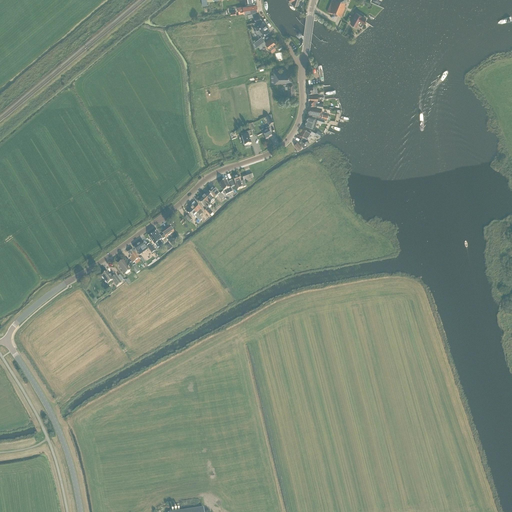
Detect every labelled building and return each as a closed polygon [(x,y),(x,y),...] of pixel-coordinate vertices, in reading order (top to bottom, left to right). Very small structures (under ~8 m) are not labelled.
[(346,5),(345,4),(346,0),(331,0),(327,12),(337,16),(337,15),(341,16),(346,5)] [(238,7),(239,13),(244,12),(257,10),(256,4),(243,7),(238,7)] [(256,14),(255,12),(247,14),(248,18),(253,17),(256,21),(262,19),(258,14),(256,14)] [(356,26),(359,20),(363,23),(366,18),(356,12),(352,18),(353,19),(351,23),(356,26)] [(258,21),(252,23),(255,25),(254,26),(256,29),(254,30),(257,36),(260,34),(262,37),(264,35),(270,31),(262,20),(262,21),(261,20),(258,21)] [(261,37),(253,42),(255,48),(264,41),(261,37)] [(265,45),(265,44),(266,44),(269,47),(268,48),(270,50),(274,47),(272,45),(275,42),(272,37),(265,42),(265,41),(260,44),(262,47),(265,45)] [(272,85),(281,84),(286,84),(286,83),(293,82),(292,70),(290,70),(290,67),(286,67),(286,68),(273,69),(274,75),(271,75),(272,85)] [(318,95),(308,95),(309,106),(314,106),(317,106),(317,107),(323,108),(323,104),(319,103),(319,102),(318,102),(318,100),(318,95)] [(322,110),(309,107),(308,114),(320,116),(322,110)] [(319,120),(323,121),(324,118),(312,116),(308,114),(304,125),(309,127),(314,129),(316,120),(319,121),(319,120)] [(265,119),(269,126),(273,124),(269,117),(266,118),(265,119)] [(309,133),(314,136),(316,133),(311,131),(311,130),(304,126),(299,135),(306,139),(309,133)] [(269,131),(270,130),(269,128),(266,129),(261,131),(262,134),(266,140),(272,137),(269,131)] [(251,144),(249,137),(252,137),(251,132),(245,133),(246,137),(242,138),(244,146),(251,144)] [(299,141),(299,142),(303,147),(309,144),(307,140),(303,143),(303,142),(301,139),(299,141)] [(301,147),(297,142),(293,145),(298,150),(301,147)] [(239,176),(233,178),(237,190),(246,187),(244,181),(241,182),(239,176)] [(226,181),(219,184),(223,192),(224,191),(226,196),(233,192),(231,188),(229,188),(226,181)] [(220,194),(213,188),(209,192),(210,193),(215,199),(218,196),(221,200),(224,197),(221,194),(220,194)] [(210,204),(214,200),(215,199),(210,193),(209,194),(208,193),(203,198),(210,204)] [(204,207),(205,206),(207,209),(211,205),(210,204),(203,198),(199,202),(204,207)] [(203,213),(200,210),(201,209),(196,205),(192,209),(199,217),(203,213)] [(202,219),(199,217),(192,209),(188,213),(192,218),(194,216),(200,222),(202,219)] [(156,231),(149,237),(155,245),(162,240),(165,238),(166,238),(174,232),(170,227),(162,233),(164,236),(160,238),(159,236),(160,236),(156,231)] [(148,249),(143,242),(138,245),(141,250),(140,251),(142,254),(148,249)] [(139,256),(142,254),(140,251),(141,250),(138,245),(134,248),(139,256)] [(127,253),(131,257),(129,258),(133,263),(139,259),(132,249),(127,253)] [(118,265),(125,275),(130,271),(123,261),(118,265)] [(134,266),(132,262),(129,264),(136,274),(140,272),(135,265),(134,266)] [(116,287),(118,286),(121,283),(116,276),(112,279),(107,273),(102,277),(107,285),(111,282),(112,285),(114,283),(116,287)]
